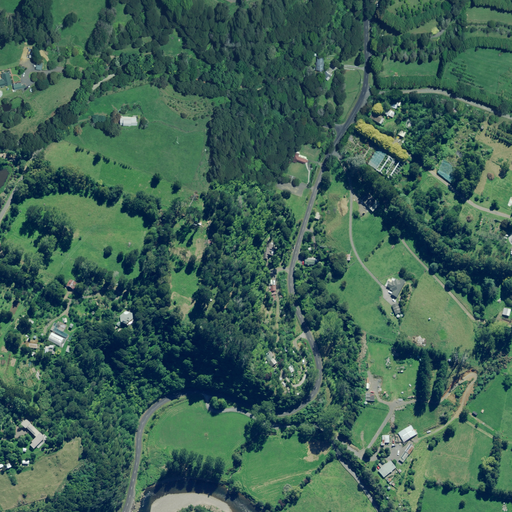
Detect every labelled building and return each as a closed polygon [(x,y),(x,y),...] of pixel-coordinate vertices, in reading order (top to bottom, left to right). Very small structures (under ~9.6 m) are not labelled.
[(332,75),(327,70),(322,75),(328,80),(332,75)] [(12,83),(10,71),(2,73),(3,78),(0,79),(0,85),(2,85),(2,87),(4,86),(4,85),(12,83)] [(388,107),(396,110),(397,106),(399,107),(400,104),(390,101),(388,107)] [(430,107),(412,101),(410,109),(428,115),(430,107)] [(460,106),(453,103),(451,109),(458,111),(460,106)] [(395,113),(387,110),(385,114),(393,118),(395,113)] [(383,117),(373,112),(370,119),(381,125),(384,120),(382,119),(383,117)] [(133,124),(138,125),(138,120),(138,116),(133,116),(133,117),(121,116),(120,123),(133,124)] [(414,121),(408,120),(406,128),(413,129),(414,121)] [(376,170),(388,152),(379,146),(367,164),(376,170)] [(306,161),(307,161),(308,159),(306,159),(307,158),(299,155),(299,153),(296,152),(293,160),(297,162),(297,159),(305,162),(306,161)] [(376,170),(379,172),(384,175),(396,157),(388,152),(376,170)] [(396,157),(384,175),(394,182),(406,163),(401,160),(396,157)] [(451,163),(443,160),(437,173),(452,185),(457,173),(448,169),(451,163)] [(360,201),(373,213),(380,204),(367,193),(360,201)] [(273,243),(267,243),(267,249),(266,249),(265,261),(268,261),(269,256),(273,257),(274,251),(272,251),(273,243)] [(391,280),(389,279),(386,283),(387,283),(385,287),(390,289),(389,290),(393,292),(391,295),(396,298),(405,282),(401,280),(400,282),(396,280),(393,278),(391,280)] [(401,313),(397,304),(392,306),(395,315),(401,313)] [(511,311),(504,309),(502,315),(509,317),(511,311)] [(128,326),(129,325),(129,324),(133,321),(132,315),(126,312),(119,317),(120,323),(127,325),(128,326)] [(55,333),(68,340),(69,338),(67,337),(68,335),(63,332),(67,325),(61,322),(55,333)] [(64,339),(52,333),(48,341),(60,347),(64,339)] [(55,352),(53,352),(53,349),(54,349),(55,346),(45,346),(45,351),(48,351),(48,354),(55,355),(55,352)] [(45,439),(26,420),(21,425),(26,430),(26,429),(36,439),(29,446),(34,450),(45,439)] [(416,435),(411,426),(398,434),(404,443),(416,435)] [(389,443),(389,436),(382,436),(382,443),(381,443),(381,446),(385,446),(385,443),(389,443)] [(414,449),(409,445),(399,460),(403,463),(409,455),(411,457),(414,452),(412,451),(414,449)] [(396,468),(390,461),(389,463),(386,465),(384,461),(379,465),(381,469),(378,471),(384,478),(396,468)]
